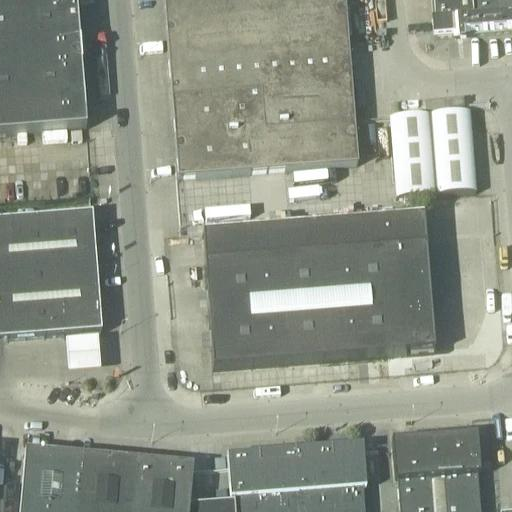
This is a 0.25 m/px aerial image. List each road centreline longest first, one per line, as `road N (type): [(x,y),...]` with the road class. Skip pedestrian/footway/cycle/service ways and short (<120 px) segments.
road 1 (unclassified): [(152,422),(117,0)]
road 2 (unclassified): [(152,422),(511,391)]
road 3 (unclassified): [(507,81),(397,88),(388,0)]
road 4 (unclassified): [(0,410),(152,422)]
